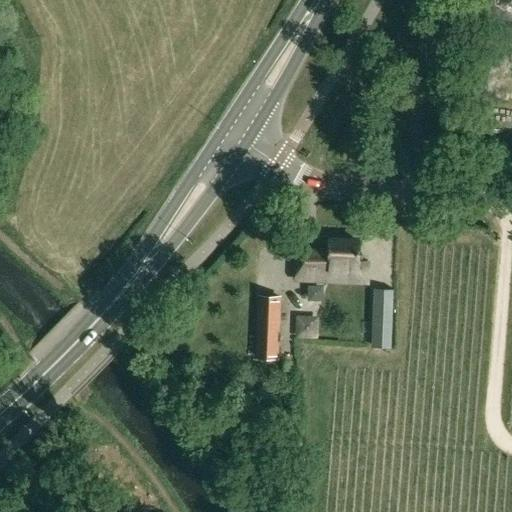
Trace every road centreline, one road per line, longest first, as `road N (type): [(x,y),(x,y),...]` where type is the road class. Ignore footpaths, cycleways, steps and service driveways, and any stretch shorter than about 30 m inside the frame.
road 1 (secondary): [(0,412),(120,294),(236,138)]
road 2 (tertiary): [(511,200),(341,189),(236,138)]
road 3 (secondary): [(236,138),(320,0)]
